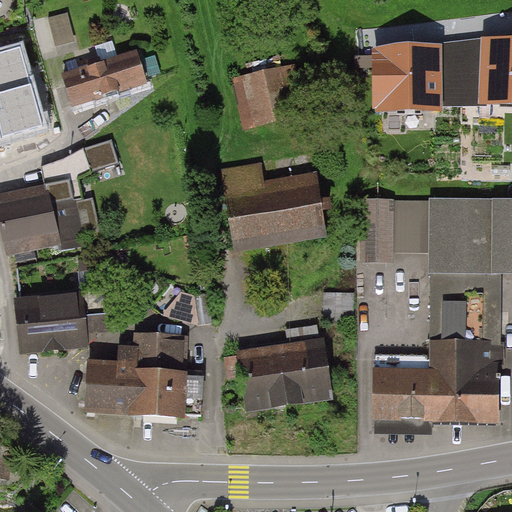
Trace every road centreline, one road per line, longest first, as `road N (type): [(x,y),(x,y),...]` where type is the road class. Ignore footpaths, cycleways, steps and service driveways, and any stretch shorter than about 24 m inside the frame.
road 1 (tertiary): [(134,500),(178,481),(329,482),(443,472)]
road 2 (secondary): [(134,500),(0,395)]
